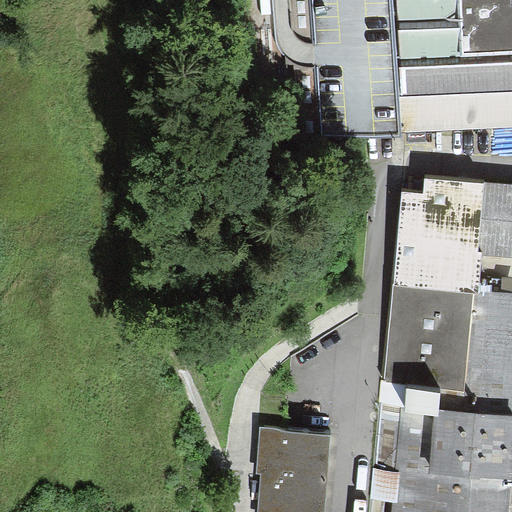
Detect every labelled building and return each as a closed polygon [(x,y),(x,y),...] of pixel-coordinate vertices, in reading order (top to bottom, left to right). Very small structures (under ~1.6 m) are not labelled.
[(290,0),(300,138),(402,131),(393,0),(290,0)] [(511,124),(511,0),(393,0),(402,131),(511,124)] [(488,156),(511,154),(511,126),(487,127),(488,156)] [(506,511),(511,464),(511,183),(425,175),(424,192),(404,190),(372,511),(506,511)] [(322,511),(331,432),(261,424),(256,466),(265,467),(259,511),(322,511)]
